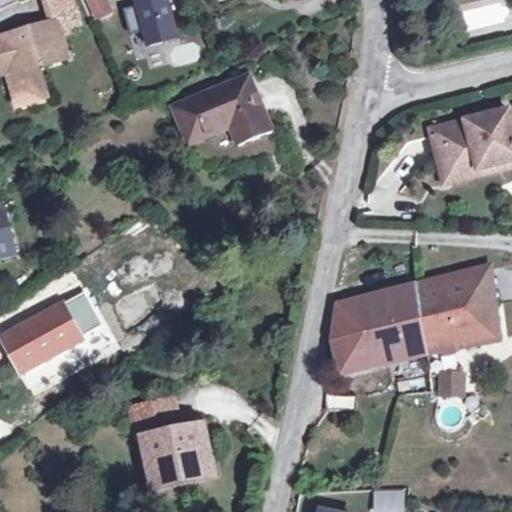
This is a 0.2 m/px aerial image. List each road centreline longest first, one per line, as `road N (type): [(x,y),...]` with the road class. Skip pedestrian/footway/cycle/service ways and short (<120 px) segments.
road 1 (residential): [(273,511),(364,91)]
road 2 (residential): [(364,91),(511,63)]
